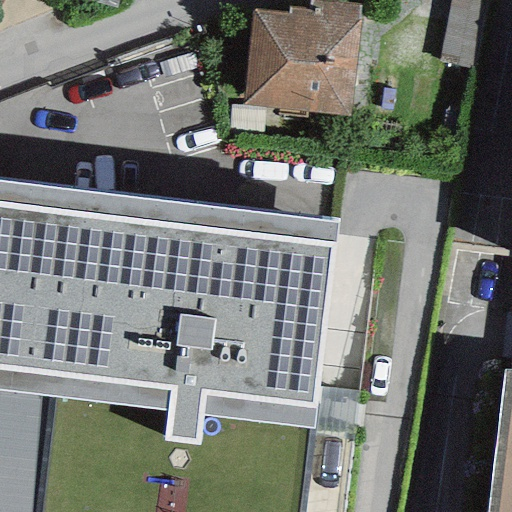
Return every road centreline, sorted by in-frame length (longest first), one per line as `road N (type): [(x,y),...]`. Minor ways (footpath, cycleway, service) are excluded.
road 1 (unknown): [(511,38),(436,511)]
road 2 (residential): [(230,0),(0,77)]
